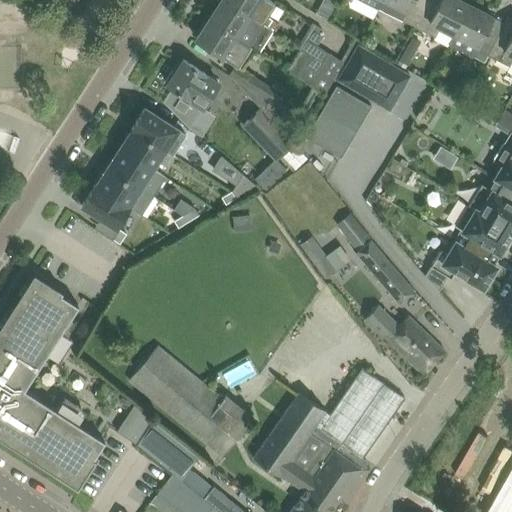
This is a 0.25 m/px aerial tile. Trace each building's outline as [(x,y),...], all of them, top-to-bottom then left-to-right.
[(267,27),(226,0),(221,0),(210,18),(253,45),(260,50),(272,30),(267,26),(267,27)] [(269,0),(226,0),(267,27),(267,26),(272,19),(266,16),(273,3),(269,0)] [(360,0),(377,8),(381,0),(360,0)] [(381,0),(377,8),(412,26),(425,2),(421,0),(381,0)] [(453,35),(468,5),(459,0),(440,0),(436,7),(425,2),(412,26),(434,37),(439,28),(453,35)] [(324,1),(317,13),(327,18),(334,6),(324,1)] [(488,55),(497,38),(485,32),(493,17),(468,5),(453,35),(448,44),(484,62),(488,55)] [(222,55),(239,66),(253,45),(210,18),(197,39),(222,55)] [(312,22),(296,46),(300,48),(312,56),(306,66),(317,72),(330,53),(317,44),(323,33),(323,30),(312,22)] [(511,34),(511,36),(500,30),(497,38),(488,55),(509,66),(507,70),(511,73),(511,34)] [(359,44),(339,79),(391,109),(411,75),(359,44)] [(345,63),(344,62),(340,59),(330,53),(317,72),(306,66),(312,56),(300,48),(293,58),(287,68),(314,85),(326,92),(326,91),(345,63)] [(188,125),(189,123),(190,124),(201,106),(203,107),(218,82),(205,74),(206,74),(182,60),(175,72),(172,71),(165,81),(168,83),(167,85),(172,89),(163,102),(190,128),(188,125)] [(239,66),(232,77),(261,108),(294,141),(318,104),(326,92),(314,85),(296,116),(274,92),(276,89),(243,69),(239,66)] [(306,135),(300,146),(321,158),(327,148),(341,156),(371,104),(336,84),(306,135)] [(145,107),(132,127),(173,154),(186,134),(145,107)] [(294,141),(261,108),(244,125),(276,160),(294,142),(294,141)] [(511,113),(505,109),(497,122),(511,130),(511,113)] [(173,155),(173,154),(132,127),(131,128),(132,128),(120,147),(153,168),(165,149),(173,155)] [(503,164),(495,176),(511,185),(511,132),(496,159),(503,164)] [(120,147),(108,166),(154,195),(166,177),(153,168),(120,147)] [(95,184),(95,185),(129,207),(129,206),(142,214),(154,195),(108,166),(96,185),(95,184)] [(256,179),(267,191),(280,178),(269,167),(256,179)] [(243,173),(232,190),(236,197),(256,184),(243,173)] [(511,185),(495,176),(488,187),(482,182),(468,204),(511,230),(511,185)] [(129,207),(95,185),(82,205),(116,226),(129,207)] [(232,190),(222,196),(226,203),(236,197),(232,190)] [(507,248),(511,239),(511,230),(468,204),(455,225),(462,229),(455,240),(496,266),(497,265),(493,263),(499,252),(503,246),(507,248)] [(195,207),(185,213),(189,220),(199,214),(195,207)] [(415,290),(398,269),(351,212),(336,223),(357,251),(355,252),(398,304),(415,290)] [(178,227),(189,220),(185,213),(174,220),(178,227)] [(253,229),(252,214),(233,216),(234,230),(253,229)] [(120,228),(113,238),(120,243),(127,233),(120,228)] [(312,235),(300,243),(325,278),(336,269),(312,235)] [(483,287),(496,266),(455,240),(448,252),(441,248),(431,265),(425,275),(439,290),(448,275),(451,278),(456,270),(483,287)] [(34,272),(0,325),(0,437),(78,487),(96,459),(94,457),(105,440),(24,388),(78,304),(61,293),(62,291),(34,272)] [(378,304),(365,319),(423,373),(444,351),(407,316),(400,324),(378,304)] [(222,455),(242,432),(250,421),(158,346),(130,380),(222,455)] [(289,459),(279,474),(303,491),(287,511),(328,511),(338,498),(353,477),(360,467),(357,465),(354,463),(360,455),(362,457),(404,396),(388,385),(362,367),(361,367),(329,413),(324,410),(289,459)] [(299,391),(253,456),(279,474),(289,459),(324,410),(324,409),(299,391)] [(134,403),(117,430),(136,443),(152,418),(134,403)] [(154,419),(136,443),(174,473),(180,478),(198,454),(154,419)] [(511,511),(511,472),(489,511),(511,511)] [(222,511),(180,478),(174,473),(151,502),(165,511),(222,511)] [(213,487),(204,498),(222,511),(245,511),(235,502),(214,485),(213,487)]
